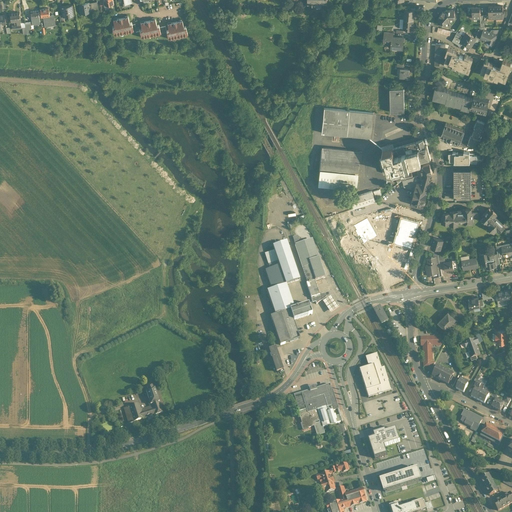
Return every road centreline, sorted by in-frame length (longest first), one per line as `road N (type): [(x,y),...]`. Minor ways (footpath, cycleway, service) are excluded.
road 1 (residential): [(452,0),(426,22),(420,96),(440,183),(412,293)]
road 2 (tertiary): [(229,412),(113,450),(0,452)]
road 3 (track): [(92,417),(77,356),(160,317)]
road 4 (residential): [(424,383),(492,511)]
